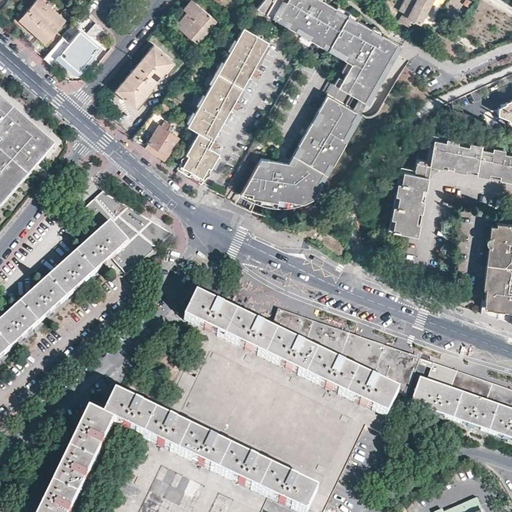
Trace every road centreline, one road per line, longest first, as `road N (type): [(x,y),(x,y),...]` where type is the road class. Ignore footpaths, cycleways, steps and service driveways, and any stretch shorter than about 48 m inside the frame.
road 1 (tertiary): [(511,351),(214,230)]
road 2 (residential): [(0,447),(90,366),(214,230)]
road 3 (residential): [(511,463),(454,454),(367,511)]
road 4 (residential): [(0,256),(95,135)]
road 5 (tertiary): [(214,230),(95,135)]
